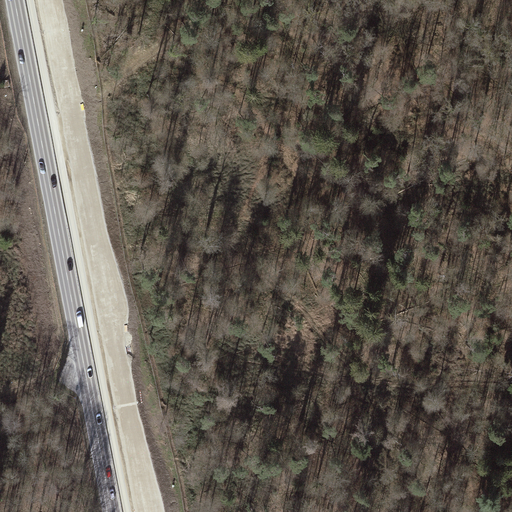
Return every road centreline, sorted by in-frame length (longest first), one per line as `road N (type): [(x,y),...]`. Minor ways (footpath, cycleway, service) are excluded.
road 1 (primary): [(112,511),(15,0)]
road 2 (track): [(39,129),(74,115),(220,0)]
